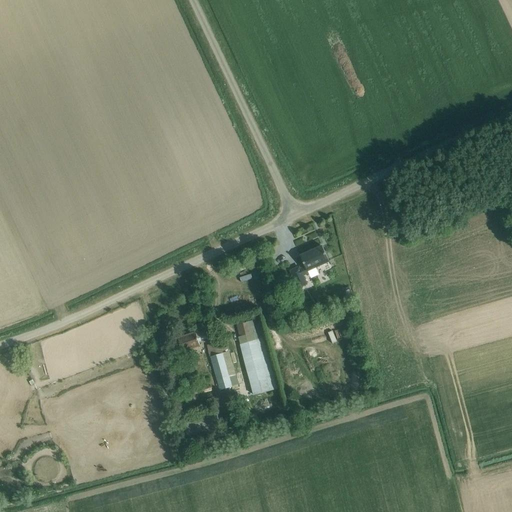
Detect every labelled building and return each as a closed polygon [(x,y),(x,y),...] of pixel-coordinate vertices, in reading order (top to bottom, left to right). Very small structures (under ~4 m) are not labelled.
[(298,288),(307,285),(303,276),(308,273),(308,272),(329,262),(322,247),(300,257),(305,268),(300,270),(299,267),(290,271),(298,288)] [(238,339),(240,346),(253,396),(278,390),(258,320),(236,326),(239,338),(238,339)] [(182,351),(189,349),(192,357),(197,356),(194,347),(199,345),(195,332),(177,338),(182,351)] [(239,385),(229,351),(228,343),(221,344),(220,343),(207,346),(210,357),(220,390),(239,385)] [(210,386),(181,395),(183,401),(212,392),(210,386)] [(271,398),(258,402),(261,411),(273,407),(271,398)] [(216,412),(183,419),(188,445),(222,437),(216,412)]
